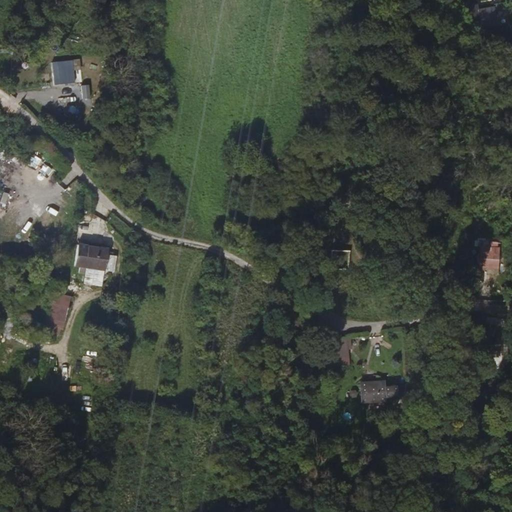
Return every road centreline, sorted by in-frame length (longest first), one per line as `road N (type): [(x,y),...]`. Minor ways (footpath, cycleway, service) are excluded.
road 1 (track): [(0,92),(132,222),(241,262),(326,322),(354,328),(511,308)]
road 2 (track): [(375,0),(347,239),(363,264),(354,328)]
